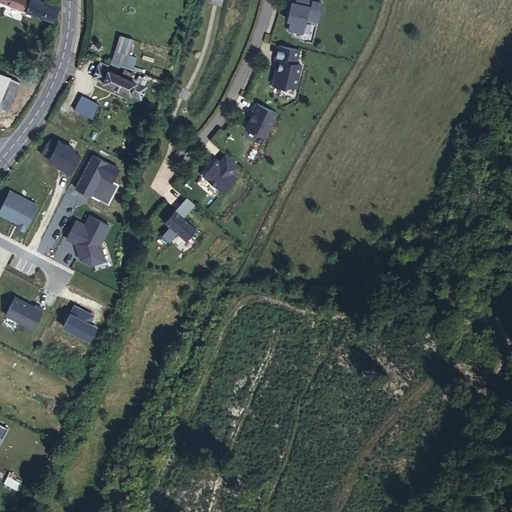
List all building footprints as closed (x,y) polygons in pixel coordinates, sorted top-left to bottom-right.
[(0,0),(52,20),(57,7),(39,0),(0,0)] [(314,1),(314,0),(297,0),(297,4),(293,3),(288,21),(292,21),(290,31),(304,34),(307,19),(319,22),(323,3),(314,1)] [(120,36),(115,51),(130,55),(131,55),(135,40),(120,36)] [(301,50),(280,45),(277,60),(281,61),(279,70),(277,70),(274,85),(287,88),(287,86),(297,89),(303,66),(297,65),(301,50)] [(130,55),(115,51),(114,56),(128,61),(130,55)] [(108,65),(99,61),(97,65),(92,77),(141,98),(146,86),(143,85),(107,69),(106,69),(108,65)] [(143,85),(146,79),(109,63),(107,69),(143,85)] [(279,114),(258,104),(254,112),(255,112),(247,129),(267,139),(279,114)] [(241,167),(227,155),(221,162),(219,164),(216,162),(206,173),(206,177),(224,193),(238,178),(234,175),(241,167)] [(116,201),(125,177),(116,173),(107,197),(116,201)] [(196,205),(188,197),(182,203),(191,211),(196,205)] [(98,228),(110,232),(115,212),(103,209),(98,228)] [(186,241),(197,230),(176,210),(165,222),(171,227),(163,236),(170,243),(178,234),(186,241)] [(18,491),(22,483),(7,476),(4,484),(18,491)]
